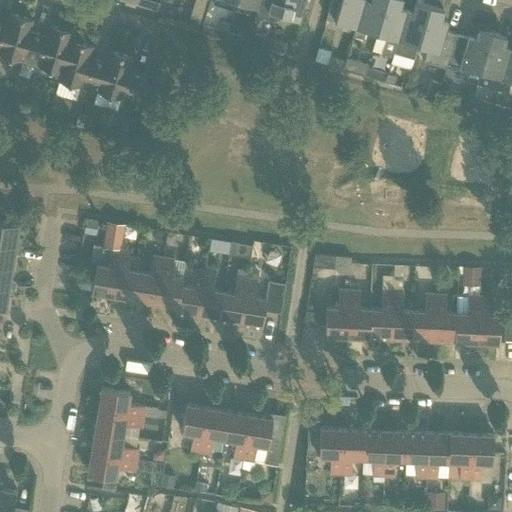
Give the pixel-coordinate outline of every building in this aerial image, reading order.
[(205,0),(194,0),(190,17),(200,20),(205,0)] [(213,0),(213,3),(234,9),(236,1),(236,0),(213,0)] [(259,0),(257,7),(255,14),(275,21),(277,13),(278,14),(281,0),(259,0)] [(281,0),(278,14),(299,20),(304,5),(307,6),(308,0),(281,0)] [(355,27),(362,0),(330,0),(325,18),(355,27)] [(362,0),(355,27),(353,36),(363,39),(366,30),(376,33),(385,0),(362,0)] [(385,0),(376,33),(386,36),(381,53),(392,56),(397,39),(405,10),(398,8),(400,0),(385,0)] [(412,12),(405,10),(397,39),(418,45),(429,5),(415,1),(412,12)] [(443,9),(429,5),(418,45),(428,48),(424,62),(445,68),(446,68),(456,34),(445,31),(448,22),(440,20),(443,9)] [(29,31),(32,20),(9,13),(6,24),(0,22),(0,54),(20,61),(22,54),(29,31)] [(22,54),(20,60),(37,65),(37,66),(59,72),(60,73),(70,39),(72,31),(49,25),(46,36),(29,31),(22,54)] [(225,41),(227,32),(206,26),(204,34),(225,41)] [(446,68),(445,68),(442,77),(457,82),(461,79),(476,84),(477,82),(492,31),(478,27),(475,38),(467,36),(467,37),(456,34),(446,68)] [(492,31),(477,82),(497,89),(509,48),(502,46),(505,35),(492,31)] [(227,32),(225,41),(241,45),(244,37),(227,32)] [(267,52),(271,38),(255,34),(251,48),(267,52)] [(287,43),(271,38),(267,52),(283,57),(287,43)] [(60,73),(59,72),(57,80),(80,87),(82,80),(99,85),(106,62),(105,62),(89,57),(92,46),(70,39),(60,73)] [(511,49),(509,48),(497,89),(508,92),(511,82),(511,81),(511,49)] [(343,69),(346,57),(345,60),(329,55),(327,52),(317,49),(314,60),(343,69)] [(99,85),(97,92),(120,98),(122,92),(140,97),(146,74),(129,69),(132,57),(109,50),(105,62),(106,62),(99,85)] [(367,63),(346,57),(343,69),(364,75),(366,66),(367,63)] [(366,66),(364,75),(384,81),(387,73),(387,72),(366,66)] [(387,73),(384,81),(393,83),(395,75),(387,73)] [(436,97),(440,83),(430,80),(426,94),(436,97)] [(439,90),(436,101),(443,103),(447,92),(439,90)] [(12,94),(9,106),(22,110),(25,98),(12,94)] [(491,113),(493,104),(477,99),(475,108),(491,113)] [(493,104),(491,113),(507,117),(509,108),(493,104)] [(78,113),(75,124),(86,127),(89,116),(78,113)] [(0,242),(21,246),(22,238),(16,237),(18,223),(0,219),(0,242)] [(95,263),(91,290),(91,291),(112,295),(119,249),(123,225),(107,222),(103,247),(93,245),(91,262),(95,263)] [(0,264),(11,266),(14,252),(19,253),(21,246),(0,242),(0,264)] [(119,249),(112,295),(134,298),(139,270),(128,268),(131,251),(129,251),(119,249)] [(149,272),(139,270),(134,298),(155,302),(163,256),(152,255),(149,272)] [(334,255),(333,267),(340,273),(341,273),(349,274),(350,274),(350,262),(350,257),(334,255)] [(163,256),(155,302),(176,305),(177,305),(180,284),(181,284),(182,277),(170,275),(173,258),(163,256)] [(0,286),(14,288),(15,280),(9,280),(11,266),(0,264),(0,286)] [(462,267),(462,285),(479,286),(480,267),(462,267)] [(177,305),(176,305),(175,312),(197,316),(204,269),(194,268),(191,285),(181,284),(180,284),(177,305)] [(204,269),(197,316),(218,319),(223,291),(212,289),(215,271),(204,269)] [(223,291),(218,319),(240,323),(247,277),(236,276),(233,292),(223,291)] [(258,278),(247,277),(240,323),(261,326),(264,310),(280,313),(285,283),(267,280),(265,296),(255,295),(258,278)] [(14,288),(0,286),(0,308),(4,309),(7,295),(13,296),(14,288)] [(347,335),(349,289),(338,289),(337,306),(326,306),(324,334),(347,335)] [(349,289),(347,335),(368,336),(370,308),(359,307),(359,290),(349,289)] [(380,308),(370,308),(368,336),(390,337),(392,291),(381,291),(380,308)] [(392,291),(390,337),(411,338),(412,309),(402,309),(403,292),(392,291)] [(412,309),(411,338),(433,339),(435,293),(424,293),(423,310),(412,309)] [(446,294),(435,293),(433,339),(454,340),(455,311),(445,311),(446,294)] [(455,311),(454,340),(476,341),(478,295),(467,295),(467,312),(455,311)] [(489,295),(478,295),(476,341),(498,342),(499,313),(488,313),(489,295)] [(306,310),(304,325),(316,326),(317,326),(317,312),(306,310)] [(157,407),(145,405),(128,402),(129,391),(101,386),(97,408),(143,416),(155,418),(157,407)] [(200,452),(208,406),(186,403),(181,431),(192,433),(189,450),(200,452)] [(208,406),(200,452),(211,454),(214,437),(224,438),(229,410),(208,406)] [(97,408),(94,430),(123,434),(124,424),(141,427),(143,416),(97,408)] [(229,410),(224,438),(235,440),(232,457),(242,459),(250,413),(229,410)] [(250,413),(242,459),(253,460),(263,462),(276,464),(281,434),(269,432),(272,417),(264,415),(250,413)] [(143,416),(141,427),(156,429),(158,419),(143,416)] [(340,473),(342,427),(319,427),(318,455),(330,456),(329,473),(340,473)] [(363,428),(342,427),(340,473),(351,474),(351,457),(362,457),(363,428)] [(363,428),(362,457),(373,458),(372,475),(383,475),(385,429),(363,428)] [(385,429),(383,475),(394,476),(394,459),(405,459),(406,430),(385,429)] [(123,434),(94,430),(90,451),(136,458),(138,448),(121,445),(123,434)] [(406,430),(405,459),(416,459),(415,477),(426,477),(428,431),(406,430)] [(449,432),(428,431),(426,477),(437,477),(438,460),(448,461),(449,432)] [(449,432),(448,461),(459,461),(458,478),(469,479),(471,433),(449,432)] [(493,434),(471,433),(469,479),(480,479),(481,462),(492,462),(493,434)] [(152,453),(151,459),(162,461),(164,450),(158,449),(152,453)] [(136,458),(90,451),(87,473),(115,477),(117,466),(134,469),(136,458)] [(162,473),(160,486),(172,488),(175,475),(162,473)] [(102,476),(100,489),(114,491),(116,478),(102,476)] [(2,483),(0,482),(0,511),(28,511),(29,509),(13,506),(15,491),(1,488),(2,483)] [(196,482),(194,490),(205,492),(206,483),(196,482)] [(259,493),(258,500),(269,502),(271,490),(265,489),(259,493)] [(426,491),(425,508),(443,509),(444,492),(426,491)] [(486,495),(485,509),(500,509),(500,495),(486,495)] [(97,497),(89,499),(92,511),(100,509),(97,497)] [(220,511),(236,511),(238,507),(217,501),(214,510),(220,511)]
